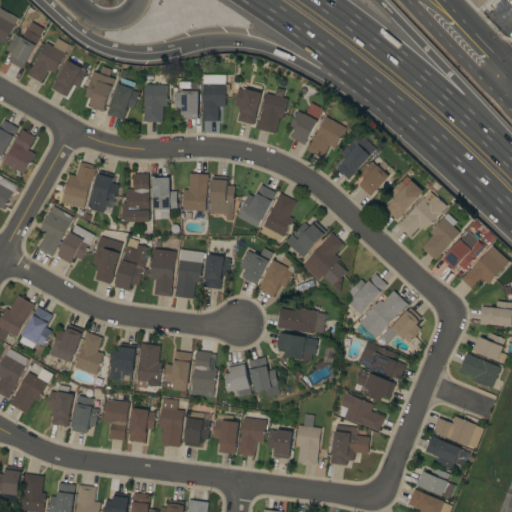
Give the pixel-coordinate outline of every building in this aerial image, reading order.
[(488,0),(480,8),(472,0),(488,0)] [(0,41),(0,7),(18,18),(14,24),(15,25),(5,42),(1,40),(0,41)] [(39,36),(22,68),(8,61),(12,53),(6,50),(15,34),(21,37),(26,28),(39,36)] [(53,46),(57,38),(69,44),(65,52),(66,53),(55,73),(48,69),(41,82),(27,74),(46,42),(53,46)] [(67,59),(76,64),(78,59),(87,63),(83,70),(87,72),(79,87),(73,84),(66,96),(51,88),(67,59)] [(100,73),(102,65),(111,68),(108,76),(114,78),(103,111),(89,106),(91,98),(84,96),(90,79),(93,71),(100,73)] [(202,120),(202,104),(203,104),(203,75),(214,75),(225,75),(225,83),(226,83),(226,105),(218,105),(218,120),(202,120)] [(107,114),(118,83),(119,83),(121,77),(135,82),(133,90),(139,92),(134,108),(127,106),(122,119),(107,114)] [(143,121),(143,115),(144,115),(145,84),(168,85),(167,105),(163,105),(162,122),(143,121)] [(262,92),(253,124),(237,120),(241,106),(234,105),(238,88),(245,90),(246,88),(262,92)] [(198,90),(198,114),(197,114),(197,118),(182,118),(182,109),(175,109),(175,97),(175,92),(181,92),(181,90),(198,90)] [(288,98),(283,118),(279,117),(275,133),(256,128),(257,123),(258,123),(266,92),(288,98)] [(297,110),(303,114),(304,113),(305,113),(311,102),(323,109),(304,145),(291,137),(295,130),(288,126),(297,110)] [(334,147),(328,144),(321,157),(306,149),(309,144),(310,145),(315,134),(316,134),(326,116),(346,127),(334,147)] [(18,127),(2,156),(1,155),(0,157),(0,126),(4,119),(18,127)] [(4,162),(22,129),(35,136),(28,149),(35,153),(24,173),(4,162)] [(359,132),(376,148),(348,179),(336,167),(346,157),(341,152),(359,132)] [(371,161),(376,165),(377,164),(378,165),(383,159),(389,165),(384,171),(389,176),(373,193),(372,193),(370,195),(359,185),(361,182),(364,178),(359,174),(371,161)] [(61,202),(69,173),(76,175),(80,161),(95,165),(90,184),(91,184),(90,189),(89,189),(83,208),(61,202)] [(91,195),(92,195),(99,170),(114,174),(112,182),(119,184),(114,202),(108,200),(104,212),(91,208),(88,206),(91,195)] [(182,209),(184,189),(188,189),(189,172),(208,174),(208,180),(205,211),(182,209)] [(149,221),(139,221),(123,221),(122,203),(126,203),(126,188),(134,188),(133,173),(148,173),(149,221)] [(0,174),(21,187),(19,192),(15,189),(4,209),(0,207),(0,174)] [(170,177),(170,191),(177,190),(177,208),(170,208),(170,209),(169,209),(169,218),(155,218),(155,209),(154,209),(153,177),(170,177)] [(213,178),(228,180),(227,185),(235,185),(232,220),(226,219),(226,213),(225,213),(210,212),(213,178)] [(397,220),(385,208),(394,198),(389,193),(401,181),(406,185),(407,184),(408,185),(412,181),(417,186),(413,190),(419,195),(397,220)] [(237,216),(249,194),(255,197),(261,184),(276,192),(261,221),(259,220),(256,226),(237,216)] [(447,205),(424,230),(420,225),(409,236),(397,224),(400,220),(401,221),(423,197),(424,198),(430,191),(436,197),(437,196),(447,205)] [(297,201),(289,216),(293,218),(283,236),(263,225),(272,208),(278,197),(277,197),(280,192),(297,201)] [(73,217),(52,256),(38,248),(45,235),(39,231),(53,205),(73,217)] [(421,247),(432,234),(429,231),(443,216),(444,217),(447,213),(456,221),(452,225),(460,232),(439,255),(435,260),(421,247)] [(285,241),(292,234),(293,234),(304,222),(310,227),(315,220),(327,231),(303,257),(285,241)] [(57,255),(70,231),(84,239),(83,240),(90,244),(81,259),(74,256),(70,263),(57,255)] [(484,247),(464,269),(458,264),(459,266),(456,270),(454,268),(452,270),(441,259),(468,231),(484,247)] [(343,243),(334,253),(340,258),(336,261),(347,271),(333,286),(322,276),(318,280),(302,265),(321,244),(331,232),(343,243)] [(122,242),(110,283),(95,278),(99,265),(92,263),(100,235),(122,242)] [(114,286),(124,254),(123,254),(126,245),(126,246),(129,237),(138,240),(137,244),(148,247),(145,258),(146,258),(138,285),(131,283),(129,290),(114,286)] [(488,283),(483,279),(473,290),(461,278),(464,275),(492,245),(509,261),(488,283)] [(156,279),(149,278),(153,246),(162,247),(161,256),(175,258),(171,290),(172,290),(171,296),(154,294),(156,279)] [(248,250),(254,253),(254,252),(260,255),(264,247),(272,252),(268,260),(269,260),(258,281),(257,281),(255,284),(242,277),(244,274),(243,273),(245,269),(239,266),(248,250)] [(204,252),(200,282),(195,281),(193,298),(174,296),(175,290),(176,290),(181,249),(204,252)] [(203,286),(208,254),(224,256),(224,257),(230,258),(228,275),(222,275),(220,289),(203,286)] [(274,259),(280,263),(284,254),(292,261),(288,268),(294,272),(286,287),(280,284),(273,297),(259,289),(274,259)] [(360,279),(365,284),(375,273),(387,284),(381,291),(365,308),(360,314),(358,312),(351,320),(346,316),(354,307),(348,302),(354,296),(349,291),(360,279)] [(380,299),(382,302),(393,290),(408,304),(404,307),(376,337),(359,322),(380,299)] [(18,295),(34,304),(16,336),(9,332),(4,340),(0,337),(0,317),(6,307),(10,309),(18,295)] [(511,301),(511,326),(480,322),(481,306),(495,307),(496,300),(511,301)] [(52,314),(45,327),(51,330),(43,345),(37,342),(36,343),(22,335),(38,306),(52,314)] [(280,308),(296,310),(297,307),(317,310),(317,311),(326,313),(322,333),(314,331),(314,334),(277,327),(280,308)] [(409,342),(404,337),(403,338),(397,333),(387,344),(380,337),(391,325),(392,325),(407,310),(408,310),(411,307),(421,318),(419,320),(419,321),(416,324),(421,329),(409,342)] [(49,354),(59,329),(65,331),(68,323),(84,329),(74,355),(72,355),(70,362),(49,354)] [(96,374),(74,366),(87,331),(102,337),(97,351),(104,353),(96,374)] [(283,356),(284,348),(276,347),(279,332),(306,336),(306,337),(314,338),(311,354),(302,353),(301,359),(283,356)] [(478,335),(485,338),(488,332),(505,338),(502,345),(503,346),(501,352),(507,354),(503,363),(472,350),(478,335)] [(366,341),(395,352),(392,359),(406,364),(400,379),(369,367),(358,362),(366,341)] [(108,378),(112,350),(119,351),(121,342),(136,344),(133,372),(131,372),(130,381),(108,378)] [(160,345),(158,361),(162,362),(159,382),(158,382),(158,388),(136,386),(137,380),(136,379),(141,343),(160,345)] [(29,359),(8,398),(0,393),(0,378),(1,377),(0,376),(0,363),(9,348),(29,359)] [(192,352),(187,385),(186,385),(185,390),(187,390),(186,397),(179,396),(180,390),(163,388),(166,364),(173,364),(175,350),(192,352)] [(196,350),(211,352),(209,366),(217,367),(214,390),(192,388),(196,350)] [(492,388),(473,380),(475,376),(459,370),(467,352),(471,354),(471,355),(500,367),(492,388)] [(265,356),(268,370),(275,369),(278,384),(277,384),(280,393),(267,397),(266,395),(265,395),(264,390),(256,391),(249,360),(265,356)] [(224,373),(231,372),(229,364),(244,360),(251,387),(250,388),(251,394),(237,397),(235,389),(228,391),(224,373)] [(38,377),(43,367),(48,370),(48,371),(49,372),(48,374),(51,375),(47,382),(48,382),(38,401),(34,399),(26,412),(9,403),(12,398),(13,399),(28,371),(38,377)] [(362,394),(365,387),(364,387),(364,386),(361,385),(359,391),(353,388),(361,369),(395,383),(390,397),(382,394),(379,401),(362,394)] [(51,423),(54,409),(47,407),(50,391),(57,392),(58,384),(69,386),(68,393),(74,394),(68,426),(51,423)] [(337,413),(346,392),(373,404),(371,410),(384,416),(378,431),(337,413)] [(93,398),(92,407),(98,408),(95,426),(88,424),(88,429),(87,429),(86,433),(71,430),(78,395),(93,398)] [(162,398),(178,400),(176,409),(184,410),(180,442),(180,447),(161,444),(163,428),(158,427),(162,398)] [(129,402),(124,440),(109,438),(111,423),(103,422),(106,399),(129,402)] [(149,409),(149,411),(156,412),(153,429),(147,428),(145,442),(128,440),(132,407),(149,409)] [(184,445),(188,411),(203,413),(202,419),(203,419),(203,420),(210,421),(208,439),(201,438),(200,447),(184,445)] [(244,412),(267,415),(263,442),(256,441),(254,456),(238,454),(244,412)] [(298,425),(303,425),(304,413),(314,415),(312,426),(321,427),(316,464),(297,462),(299,446),(296,445),(298,425)] [(432,431),(438,417),(452,422),(455,415),(476,424),(476,425),(483,428),(476,448),(468,445),(468,446),(432,431)] [(215,420),(222,420),(222,419),(239,421),(235,454),(218,452),(220,438),(213,437),(215,420)] [(330,463),(331,452),(334,430),(335,430),(336,424),(355,427),(354,434),(370,436),(368,453),(355,451),(354,460),(347,459),(346,465),(330,463)] [(289,458),(274,456),(275,448),(267,447),(269,437),(270,429),(277,430),(277,429),(292,431),(289,458)] [(461,447),(461,449),(469,452),(466,460),(463,466),(454,462),(452,469),(435,462),(438,456),(425,451),(431,435),(461,447)] [(1,501),(2,492),(0,491),(0,472),(5,473),(6,465),(21,467),(17,503),(1,501)] [(449,473),(446,480),(448,481),(456,485),(450,498),(442,495),(416,484),(422,470),(430,473),(433,467),(449,473)] [(30,511),(31,511),(21,509),(25,478),(24,478),(25,473),(44,475),(42,492),(46,492),(43,511),(30,511)] [(75,484),(71,511),(48,511),(50,495),(57,496),(59,482),(75,484)] [(96,486),(94,501),(100,502),(99,510),(102,510),(101,511),(75,511),(78,490),(78,484),(96,486)] [(414,488),(444,501),(444,502),(452,505),(449,511),(419,511),(421,509),(408,504),(414,488)] [(103,511),(105,499),(113,500),(114,491),(130,493),(127,511),(103,511)] [(154,511),(129,511),(131,499),(133,499),(134,492),(150,494),(149,508),(155,509),(154,511)] [(209,502),(207,511),(188,511),(189,504),(188,504),(189,499),(209,502)] [(183,511),(159,511),(160,506),(167,507),(168,503),(171,503),(171,502),(181,504),(184,505),(183,511)]
